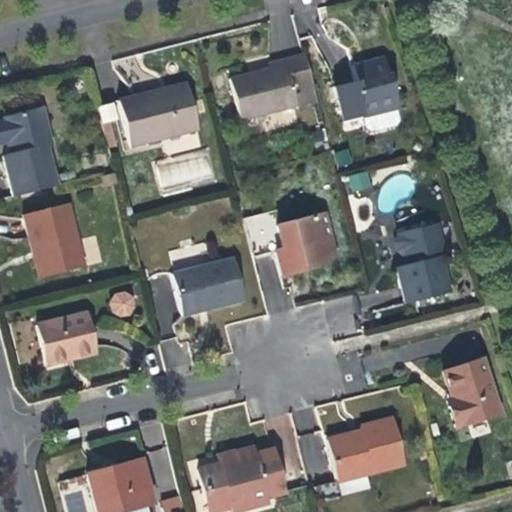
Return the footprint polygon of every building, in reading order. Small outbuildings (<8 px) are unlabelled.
[(398,113),(387,73),(382,74),(377,56),(359,60),(345,64),(349,81),(330,86),(339,117),(359,112),(362,123),(398,113)] [(226,80),(237,122),(287,110),(276,62),(262,65),(263,71),(249,74),(226,80)] [(118,102),(128,146),(196,129),(185,86),(154,94),(118,102)] [(0,146),(5,145),(8,158),(43,149),(48,148),(38,111),(0,120),(0,146)] [(359,112),(339,117),(342,128),(362,123),(359,112)] [(43,149),(8,158),(0,159),(0,163),(4,180),(8,197),(52,187),(43,149)] [(205,151),(154,168),(162,191),(213,174),(205,151)] [(365,170),(347,176),(352,193),(371,187),(365,170)] [(319,193),(270,206),(278,237),(269,239),(273,253),(296,247),(294,242),(305,239),(321,235),(316,217),(325,215),(319,193)] [(267,196),(237,203),(247,245),(269,239),(278,237),(270,206),(267,196)] [(62,207),(19,218),(28,250),(36,281),(79,269),(62,207)] [(330,233),(325,215),(316,217),(321,235),(330,233)] [(398,259),(400,270),(434,263),(442,262),(435,229),(397,237),(392,240),(391,244),(393,252),(398,259)] [(86,264),(99,262),(95,237),(82,239),(86,264)] [(434,263),(400,270),(394,271),(398,290),(400,304),(440,296),(434,263)] [(167,280),(177,317),(210,309),(236,303),(226,265),(167,280)] [(117,289),(106,307),(126,319),(137,300),(117,289)] [(333,337),(359,330),(350,295),(325,302),(333,337)] [(32,328),(42,369),(71,362),(94,356),(84,315),(32,328)] [(175,337),(158,342),(166,368),(182,363),(175,337)] [(442,404),(452,429),(498,412),(477,357),(440,371),(447,392),(451,400),(442,404)] [(158,419),(140,424),(146,448),(164,443),(158,419)] [(393,426),(360,434),(368,472),(402,465),(393,426)] [(368,472),(360,434),(359,430),(348,432),(327,437),(337,479),(368,472)] [(229,508),(226,509),(226,511),(238,511),(263,506),(262,501),(283,495),(271,450),(253,454),(251,449),(243,452),(235,454),(238,465),(219,470),(229,508)] [(167,450),(150,452),(153,473),(169,471),(167,450)] [(229,508),(219,470),(217,462),(192,469),(204,511),(213,511),(226,509),(229,508)] [(140,473),(138,463),(117,468),(100,471),(102,481),(140,473)] [(94,511),(126,511),(148,507),(140,473),(102,481),(100,471),(86,475),(94,511)] [(179,494),(160,501),(163,511),(169,511),(183,508),(179,494)]
